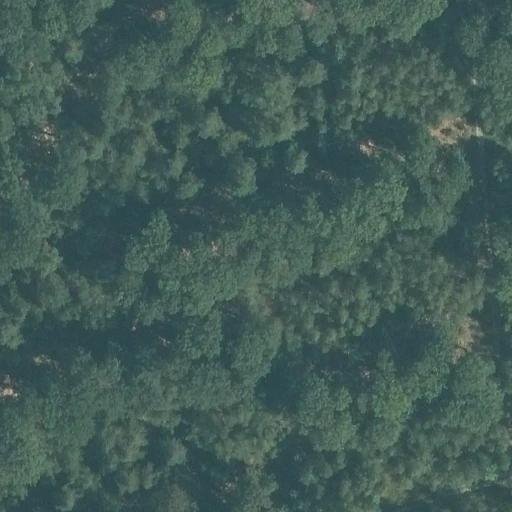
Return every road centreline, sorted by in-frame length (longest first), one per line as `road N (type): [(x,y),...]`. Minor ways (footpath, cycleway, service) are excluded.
road 1 (track): [(467,0),(511,432)]
road 2 (track): [(390,511),(511,476)]
